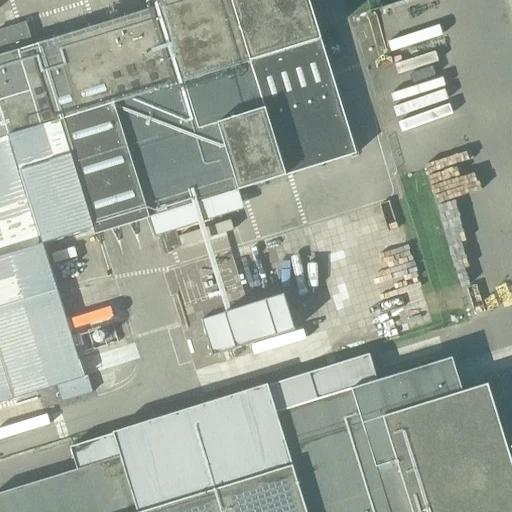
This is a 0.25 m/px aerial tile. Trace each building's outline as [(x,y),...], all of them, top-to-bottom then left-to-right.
[(285,175),(264,108),(265,108),(250,62),(321,40),(308,0),(157,0),(160,7),(38,45),(38,44),(0,56),(0,403),(56,386),(61,402),(92,393),(87,376),(117,367),(112,350),(78,361),(42,244),(92,228),(94,235),(148,218),(285,175)] [(32,44),(25,23),(0,30),(0,53),(0,54),(32,44)] [(287,293),(204,315),(214,351),(297,329),(287,293)] [(511,511),(511,465),(487,384),(462,392),(452,358),(259,418),(260,455),(362,423),(376,467),(388,463),(394,483),(382,486),(389,511),(511,511)] [(389,511),(382,486),(394,483),(388,463),(376,467),(362,423),(260,455),(220,468),(226,487),(258,477),(293,466),(307,511),(389,511)] [(128,467),(124,455),(120,457),(123,469),(128,467)] [(136,511),(128,483),(123,469),(120,457),(0,493),(0,511),(136,511)] [(307,511),(293,466),(258,477),(268,511),(307,511)] [(136,511),(143,511),(226,487),(220,468),(158,487),(154,475),(128,483),(136,511)] [(268,511),(258,477),(226,487),(143,511),(268,511)]
